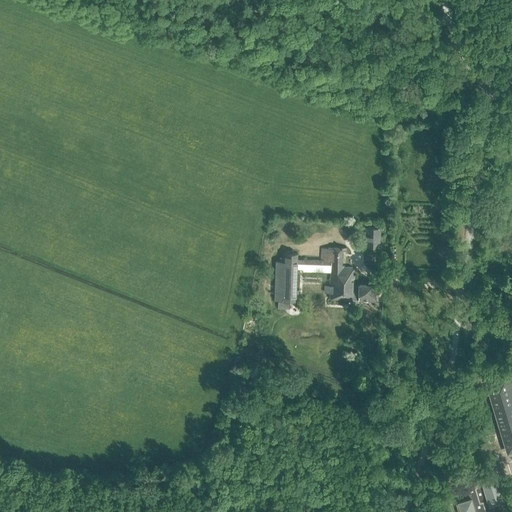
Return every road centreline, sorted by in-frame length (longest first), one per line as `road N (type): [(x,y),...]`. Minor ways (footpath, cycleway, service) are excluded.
road 1 (unknown): [(427,511),(479,316),(453,269),(462,120),(443,77)]
road 2 (unknown): [(443,77),(391,96),(142,0)]
